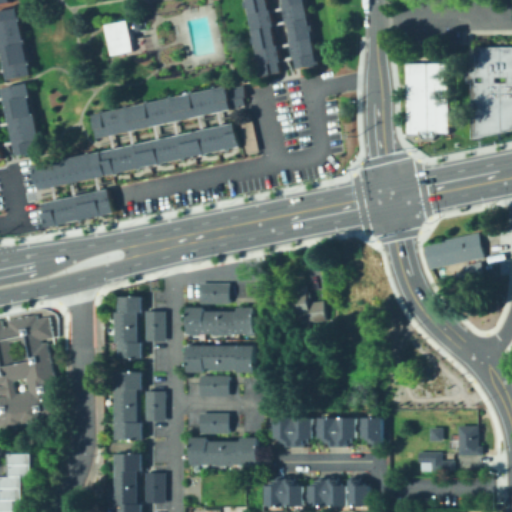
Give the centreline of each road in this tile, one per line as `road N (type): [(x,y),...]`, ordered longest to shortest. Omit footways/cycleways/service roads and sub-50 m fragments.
road 1 (primary): [(511,172),(161,242)]
road 2 (residential): [(76,278),(84,437),(56,511)]
road 3 (tertiary): [(388,198),(427,311),(483,364)]
road 4 (primary): [(0,294),(123,266),(161,242)]
road 5 (tertiary): [(376,36),(388,198)]
